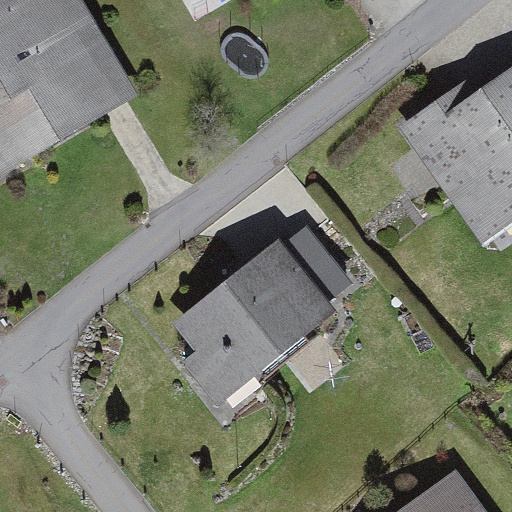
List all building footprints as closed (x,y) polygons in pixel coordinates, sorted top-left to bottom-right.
[(0,196),(146,109),(80,0),(47,0),(0,28),(0,196)] [(210,0),(221,17),(251,0),(210,0)] [(511,95),(502,102),(489,84),(410,139),(498,264),(511,254),(511,95)] [(360,294),(319,245),(299,262),(290,251),(183,341),(206,368),(193,379),(231,424),(352,322),(342,310),(360,294)] [(485,511),(465,483),(423,511),(485,511)]
